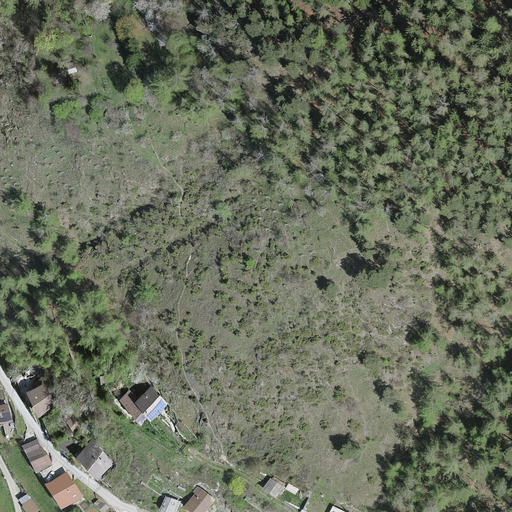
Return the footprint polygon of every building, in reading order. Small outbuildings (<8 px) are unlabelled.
[(73,61),(67,62),(69,71),(75,69),(73,61)] [(107,374),(95,377),(97,385),(108,382),(107,374)] [(127,392),(118,399),(136,422),(144,416),(148,421),(167,406),(150,385),(133,399),(127,392)] [(29,393),(39,413),(53,406),(43,386),(29,393)] [(8,405),(0,407),(0,420),(2,425),(13,422),(8,405)] [(113,464),(90,440),(74,455),(97,479),(113,464)] [(36,441),(22,449),(35,475),(50,467),(36,441)] [(46,488),(61,511),(63,511),(82,500),(66,475),(46,488)] [(270,479),(262,492),(277,501),(285,489),(270,479)] [(187,511),(205,511),(213,501),(198,491),(185,510),(187,511)] [(29,492),(20,498),(28,511),(31,511),(39,507),(29,492)] [(178,511),(181,504),(165,498),(160,511),(164,511),(178,511)]
